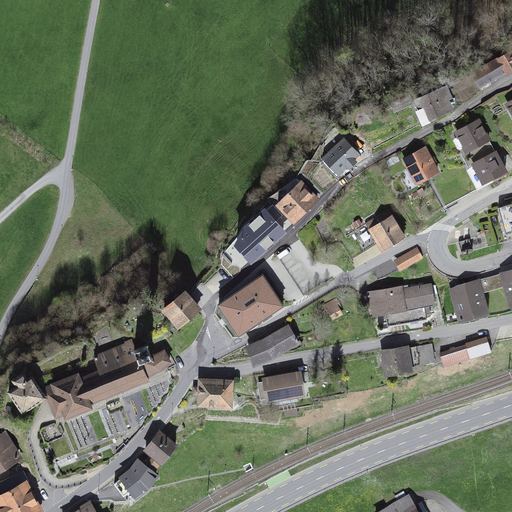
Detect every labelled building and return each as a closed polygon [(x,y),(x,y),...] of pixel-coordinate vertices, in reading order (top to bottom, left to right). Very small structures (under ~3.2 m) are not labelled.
[(511,55),(510,52),(472,76),(481,89),(511,69),(511,55)] [(460,85),(427,98),(436,119),(468,106),(460,85)] [(488,117),(460,132),(473,156),(501,140),(488,117)] [(348,140),(324,161),(340,178),(364,157),(348,140)] [(432,145),(409,159),(424,187),(448,173),(432,145)] [(511,166),(503,150),(480,163),(492,186),(511,174),(511,166)] [(301,180),(277,204),(294,221),(318,198),(301,180)] [(399,211),(375,225),(389,250),(413,237),(399,211)] [(278,231),(260,218),(241,245),(259,258),(278,231)] [(419,247),(397,259),(403,272),(426,260),(419,247)] [(511,270),(499,274),(511,309),(511,308),(511,270)] [(263,278),(222,306),(242,335),(283,307),(263,278)] [(481,281),(449,291),(460,325),(492,315),(481,281)] [(435,284),(372,292),(375,315),(391,313),(392,319),(439,313),(435,284)] [(186,293),(167,311),(181,325),(199,307),(186,293)] [(340,302),(329,308),(335,318),(346,312),(340,302)] [(291,323),(247,345),(257,364),(301,342),(291,323)] [(495,337),(447,353),(452,367),(499,352),(495,337)] [(107,367),(62,385),(77,420),(106,409),(104,405),(158,383),(155,375),(171,368),(162,346),(146,353),(141,341),(103,356),(107,367)] [(438,343),(388,352),(391,373),(441,365),(438,343)] [(312,371),(269,378),(273,404),(317,396),(312,371)] [(241,378),(204,378),(204,406),(241,407),(241,378)] [(18,388),(10,394),(22,413),(45,399),(33,379),(24,385),(21,380),(16,384),(18,388)] [(6,433),(0,435),(0,475),(23,462),(6,433)] [(160,435),(145,453),(160,465),(175,448),(160,435)] [(140,459),(113,482),(128,500),(155,476),(140,459)] [(29,480),(0,496),(0,503),(4,511),(44,511),(46,511),(29,480)] [(422,511),(413,496),(384,511),(422,511)] [(96,511),(91,502),(74,511),(96,511)]
